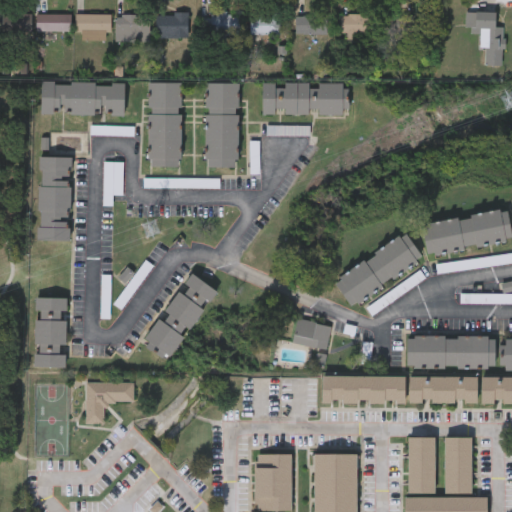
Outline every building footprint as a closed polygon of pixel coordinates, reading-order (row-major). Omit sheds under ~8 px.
[(503,25),(502,64),(485,63),(485,46),(480,46),(480,27),(476,27),(476,10),(495,10),(495,25),(503,25)] [(2,11),(20,11),(20,27),(2,27),(2,11)] [(188,11),(188,36),(156,36),(156,11),(188,11)] [(75,34),(75,12),(111,13),(110,35),(75,34)] [(250,33),(250,12),(280,12),(280,33),(250,33)] [(70,13),(70,29),(36,29),(36,13),(70,13)] [(149,39),(116,39),(116,13),(149,13),(149,39)] [(200,35),(200,13),(240,13),(240,35),(200,35)] [(340,13),(368,13),(368,31),(340,31),(340,13)] [(327,32),(295,32),(295,14),(327,14),(327,32)] [(124,113),(41,112),(41,79),(124,80),(124,113)] [(149,164),(148,81),(179,80),(180,164),(149,164)] [(262,80),(346,81),(346,113),(318,113),(318,111),(262,111),(262,80)] [(205,165),(206,81),(238,81),(237,165),(205,165)] [(37,238),(39,140),(46,140),(45,153),(71,154),(69,239),(37,238)] [(107,179),(107,195),(124,195),(124,179),(107,179)] [(511,239),(428,252),(423,221),(507,208),(511,239)] [(423,259),(350,304),(333,277),(406,232),(423,259)] [(122,310),(148,275),(141,270),(115,305),(122,310)] [(143,342),(190,271),(215,288),(169,359),(143,342)] [(367,308),(387,290),(393,296),(373,314),(367,308)] [(66,296),(65,366),(33,365),(35,295),(66,296)] [(331,326),(324,349),(291,338),(299,315),(331,326)] [(495,367),(407,366),(407,334),(495,335),(495,367)] [(405,374),(405,401),(322,400),(322,374),(405,374)] [(477,375),(477,401),(409,400),(409,374),(477,375)] [(511,401),(481,401),(481,375),(511,375),(511,401)] [(85,422),(85,380),(133,380),(133,400),(103,400),(103,422),(85,422)] [(407,492),(407,435),(435,435),(435,492),(407,492)] [(445,492),(445,435),(471,435),(471,492),(445,492)] [(290,509),(254,509),(254,452),(290,452),(290,509)] [(314,511),(314,452),(357,452),(357,511),(314,511)] [(487,511),(405,511),(405,496),(487,496),(487,511)]
